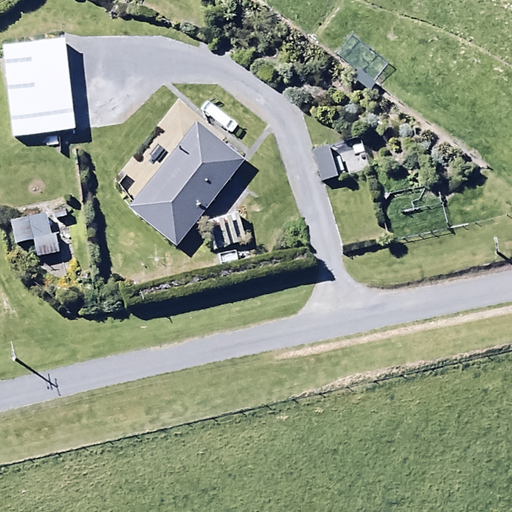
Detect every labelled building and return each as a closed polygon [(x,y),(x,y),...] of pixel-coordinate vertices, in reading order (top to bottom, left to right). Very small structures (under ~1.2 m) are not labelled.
[(65,40),(2,47),(12,136),(75,129),(65,40)] [(258,143),(211,107),(143,194),(189,230),(258,143)] [(290,176),(298,203),(343,191),(335,164),(290,176)] [(50,212),(10,223),(16,244),(34,239),(40,259),(66,252),(61,232),(56,234),(50,212)] [(217,237),(185,245),(192,274),(224,265),(217,237)]
